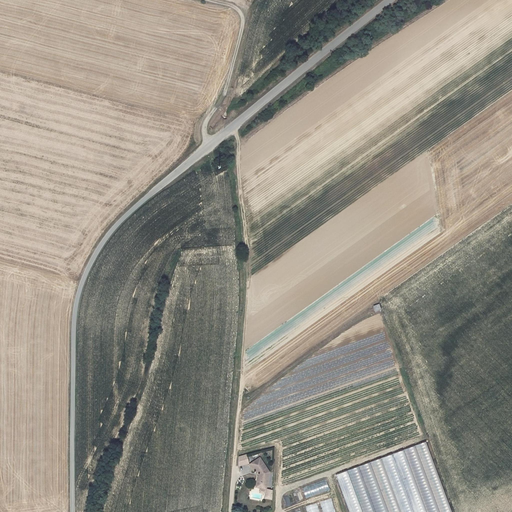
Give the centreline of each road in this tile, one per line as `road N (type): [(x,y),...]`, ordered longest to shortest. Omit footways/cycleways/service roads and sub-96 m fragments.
road 1 (unclassified): [(73,511),(75,315),(101,244),(122,217),(388,0)]
road 2 (track): [(196,0),(244,17),(208,145)]
